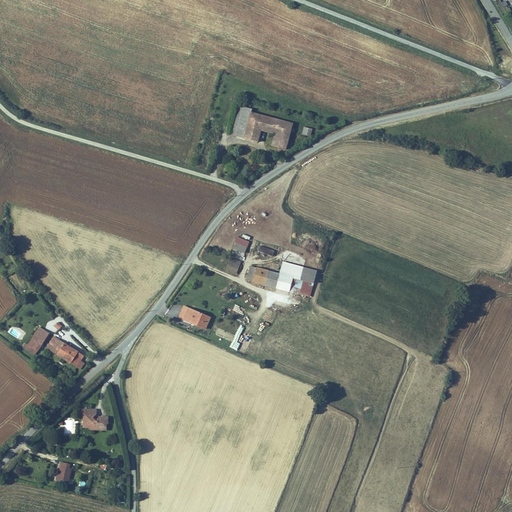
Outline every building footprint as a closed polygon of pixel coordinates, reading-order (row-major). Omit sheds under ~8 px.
[(241,106),(232,134),(243,138),(248,120),(251,112),(252,110),(241,106)] [(251,112),(248,120),(263,125),(261,131),(275,135),(272,146),(285,150),(292,125),(251,112)] [(263,125),(248,120),(243,138),(258,142),(261,131),(263,125)] [(305,127),(302,135),(309,137),(312,129),(305,127)] [(247,237),(241,250),(252,255),(258,242),(247,237)] [(282,252),(269,248),(267,254),(281,258),(282,252)] [(248,264),(238,259),(236,263),(247,268),(248,264)] [(247,268),(236,263),(233,270),(243,275),(247,268)] [(313,268),(293,263),(290,276),(286,290),(298,293),(302,279),(309,281),(313,268)] [(254,281),(286,290),(290,276),(258,267),(254,281)] [(302,279),(298,293),(310,297),(314,282),(309,281),(302,279)] [(314,282),(310,297),(317,299),(321,284),(314,282)] [(221,312),(199,302),(194,313),(215,323),(221,312)] [(59,330),(63,326),(58,322),(54,326),(59,330)] [(46,326),(39,335),(49,342),(55,333),(46,326)] [(39,335),(31,347),(41,354),(49,342),(39,335)] [(61,336),(54,347),(84,367),(91,356),(61,336)] [(240,351),(243,338),(237,337),(233,349),(240,351)] [(245,338),(239,352),(246,355),(252,341),(245,338)] [(82,410),(77,425),(79,426),(82,427),(81,430),(94,435),(95,433),(101,435),(103,429),(104,430),(105,424),(98,421),(94,425),(91,421),(93,418),(95,414),(82,410)] [(81,464),(71,461),(67,474),(65,474),(63,480),(78,484),(82,469),(79,468),(81,464)]
